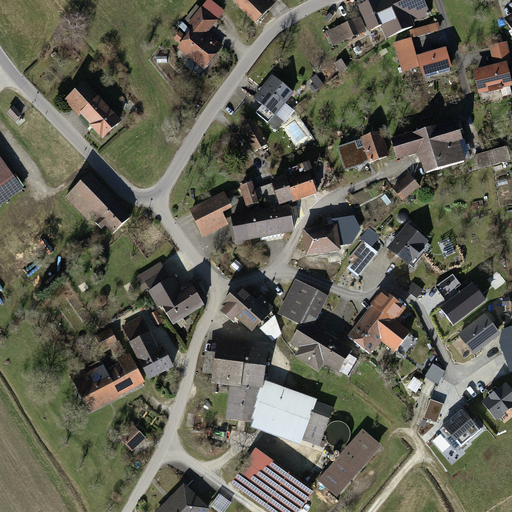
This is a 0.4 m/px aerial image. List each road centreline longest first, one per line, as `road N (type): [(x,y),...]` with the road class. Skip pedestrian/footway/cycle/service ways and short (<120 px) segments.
road 1 (tertiary): [(153,202),(276,26),(327,0)]
road 2 (residential): [(279,270),(350,295),(385,286),(421,306),(458,383)]
road 3 (unclassified): [(127,511),(166,447),(217,293)]
road 4 (tertiary): [(153,202),(125,191),(0,54)]
road 5 (residential): [(279,270),(323,206),(393,171)]
